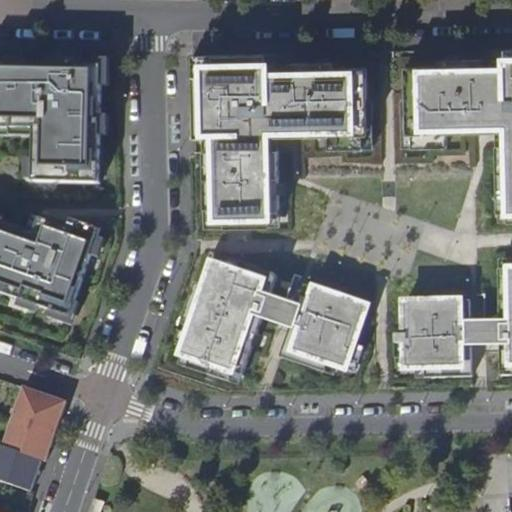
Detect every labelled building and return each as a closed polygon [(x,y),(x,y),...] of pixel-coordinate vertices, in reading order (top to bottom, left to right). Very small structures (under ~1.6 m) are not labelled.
[(441,68),(407,69),(408,102),(403,102),(403,119),(408,119),(409,135),(414,135),(414,149),(448,148),(447,134),(485,133),(498,133),(498,147),(500,213),(510,213),(510,223),(511,222),(511,50),(497,51),(497,61),(483,61),(441,62),(441,68)] [(209,153),(210,229),(274,228),(274,218),(284,217),(282,151),(282,138),(296,137),(333,137),(333,150),(367,149),(367,136),(372,136),(372,120),(377,120),(376,102),(371,102),(370,69),(336,70),(336,64),(294,65),(280,65),(280,55),(196,57),(198,139),(208,139),(209,153)] [(100,184),(103,68),(76,67),(0,65),(0,128),(35,130),(34,183),(100,184)] [(414,149),(414,135),(409,135),(408,119),(403,119),(404,149),(414,149)] [(377,150),(377,120),(372,120),(372,136),(367,136),(367,149),(377,150)] [(510,223),(510,213),(500,213),(500,223),(510,223)] [(69,229),(71,224),(58,220),(43,214),(41,219),(69,229)] [(35,234),(41,219),(34,216),(28,231),(35,234)] [(281,226),(284,217),(274,218),(274,228),(281,226)] [(51,312),(71,319),(77,303),(103,231),(73,220),(71,224),(69,229),(41,219),(35,234),(28,231),(2,222),(0,220),(0,293),(20,301),(39,307),(51,312)] [(224,270),(227,260),(213,256),(207,274),(211,276),(215,267),(224,270)] [(235,375),(244,378),(264,318),(272,297),(278,278),(227,260),(224,270),(215,267),(211,276),(207,289),(198,285),(181,334),(191,337),(187,346),(184,358),(193,360),(190,370),(232,384),(235,375)] [(511,271),(501,271),(502,322),(503,347),(504,376),(511,376),(511,260),(511,261),(511,271)] [(511,271),(511,261),(501,261),(501,271),(511,271)] [(356,347),(369,309),(307,287),(299,307),(291,328),(281,356),(325,373),(329,363),(338,367),(347,371),(351,361),(360,365),(365,350),(356,347)] [(291,328),(299,307),(272,297),(264,318),(291,328)] [(39,307),(20,301),(18,307),(36,313),(39,307)] [(472,322),(472,301),(406,303),(407,335),(397,336),(397,358),(407,358),(407,368),(417,368),(427,368),(427,378),(473,377),(473,347),(472,322)] [(71,319),(51,312),(49,317),(73,326),(81,304),(77,303),(71,319)] [(502,322),(472,322),(473,347),(503,347),(502,322)] [(187,346),(191,337),(181,334),(178,344),(187,346)] [(190,370),(193,360),(184,358),(181,367),(190,370)] [(407,368),(407,358),(397,358),(397,368),(407,368)] [(356,374),(360,365),(351,361),(347,371),(356,374)] [(335,376),(338,367),(329,363),(325,373),(335,376)] [(427,378),(427,368),(417,368),(417,378),(427,378)] [(244,378),(235,375),(232,384),(241,387),(244,378)] [(68,403),(25,388),(24,390),(14,420),(4,447),(2,453),(0,452),(0,484),(32,495),(34,491),(43,465),(46,467),(68,403)] [(101,511),(105,503),(95,499),(90,511),(101,511)]
